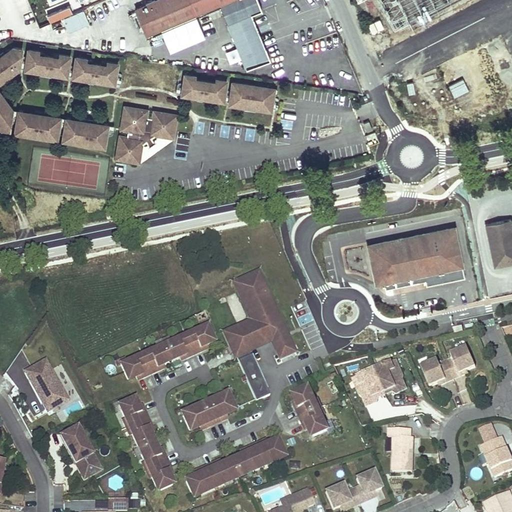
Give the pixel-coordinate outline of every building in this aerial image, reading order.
[(195,15),(220,4),(228,23),(252,14),(262,9),(257,0),(155,0),(145,4),(138,8),(149,34),(160,30),(171,52),(205,38),(195,15)] [(417,0),(405,0),(408,12),(392,15),(394,22),(440,13),(438,1),(419,5),(417,0)] [(69,5),(47,15),(50,22),(72,12),(69,5)] [(98,21),(95,10),(86,13),(95,41),(104,38),(102,30),(98,21)] [(252,14),(228,23),(244,68),(270,59),(252,14)] [(371,32),(384,29),(381,18),(368,22),(371,32)] [(0,81),(2,80),(1,77),(20,63),(22,48),(14,47),(0,56),(0,125),(3,130),(9,130),(12,115),(0,98),(0,93),(1,93),(0,92),(0,81)] [(67,72),(70,56),(59,54),(58,58),(39,55),(40,51),(29,49),(26,65),(36,66),(36,70),(57,74),(58,70),(67,72)] [(115,79),(118,63),(107,62),(106,65),(87,62),(88,59),(76,57),(74,73),(84,74),(83,78),(105,81),(105,77),(115,79)] [(136,75),(138,59),(128,58),(126,73),(136,75)] [(454,67),(460,81),(471,77),(466,62),(454,67)] [(7,76),(16,70),(17,70),(19,69),(20,63),(1,77),(2,80),(4,78),(5,79),(8,77),(7,76)] [(224,96),(226,80),(216,79),(215,82),(196,80),(196,76),(185,74),(183,90),(193,91),(193,95),(214,98),(214,95),(224,96)] [(272,104),(274,88),(233,82),(230,97),(240,99),(240,103),(239,105),(261,108),(261,106),(262,102),(272,104)] [(413,82),(407,84),(410,94),(416,92),(413,82)] [(477,106),(494,99),(488,84),(471,91),(477,106)] [(11,107),(4,98),(4,97),(3,95),(2,95),(1,93),(0,93),(0,98),(12,115),(13,108),(12,107),(11,107)] [(173,137),(177,115),(154,111),(153,118),(146,117),(147,110),(125,106),(122,129),(128,130),(127,137),(120,136),(117,158),(139,162),(142,145),(146,142),(150,146),(155,142),(152,138),(156,134),(173,137)] [(57,136),(60,121),(50,119),(50,116),(29,112),(28,116),(19,114),(16,130),(26,132),(26,133),(47,137),(47,135),(57,136)] [(105,144),(107,128),(97,127),(98,123),(76,120),(76,123),(66,122),(64,138),(73,139),(73,141),(95,144),(95,142),(105,144)] [(372,130),(368,121),(364,123),(367,132),(372,130)] [(511,263),(511,224),(511,219),(486,224),(494,267),(511,263)] [(465,277),(455,227),(449,228),(368,245),(375,276),(382,274),(384,282),(385,289),(425,280),(426,285),(465,277)] [(286,334),(258,273),(235,283),(252,321),(238,327),(244,340),(242,341),(240,338),(229,342),(256,401),(270,395),(252,355),(250,355),(248,351),(272,340),(286,334)] [(384,282),(382,274),(375,276),(377,283),(384,282)] [(187,359),(202,352),(200,349),(207,346),(206,344),(214,341),(207,326),(193,333),(186,336),(178,339),(150,352),(143,355),(135,358),(121,365),(127,380),(135,377),(136,378),(142,375),(144,378),(159,371),(157,368),(164,365),(163,364),(178,357),(179,358),(186,356),(187,359)] [(244,340),(238,327),(225,333),(229,342),(240,338),(242,341),(244,340)] [(511,327),(503,329),(505,337),(511,336),(511,327)] [(294,351),(286,334),(272,340),(280,357),(294,351)] [(476,368),(467,347),(450,354),(453,359),(446,362),(454,380),(461,377),(460,375),(467,372),(476,368)] [(454,380),(446,362),(439,365),(437,360),(421,366),(429,387),(438,384),(445,381),(447,383),(454,380)] [(68,402),(45,361),(24,373),(47,414),(68,402)] [(395,369),(392,362),(382,366),(382,367),(374,371),(384,393),(392,390),(393,392),(396,395),(407,390),(403,380),(403,375),(400,369),(395,369)] [(384,393),(374,371),(367,374),(366,373),(356,378),(359,385),(356,388),(358,395),(362,397),(366,407),(377,403),(377,399),(377,397),(384,393)] [(322,416),(318,409),(315,401),(308,387),(294,394),(297,402),(296,402),(299,408),(296,410),(302,425),(306,423),(309,430),(310,429),(313,437),(328,430),(322,416)] [(226,416),(226,414),(235,410),(229,395),(213,402),(212,400),(197,406),(198,409),(183,416),(189,431),(199,426),(200,427),(206,425),(207,428),(222,421),(221,418),(226,416)] [(157,450),(150,435),(151,434),(148,427),(151,426),(145,411),(141,413),(138,406),(137,407),(134,399),(119,406),(125,420),(128,427),(132,435),(145,463),(148,470),(151,478),(158,492),(173,485),(169,478),(171,477),(168,471),(171,469),(164,454),(161,456),(158,450),(157,450)] [(479,429),(486,444),(498,439),(492,423),(479,429)] [(98,464),(78,428),(60,437),(75,463),(77,462),(80,468),(78,470),(84,481),(95,475),(91,467),(98,464)] [(413,450),(413,439),(411,438),(411,430),(389,429),(388,438),(393,438),(392,472),(412,472),(413,454),(410,453),(410,450),(413,450)] [(511,470),(511,460),(510,457),(507,458),(503,447),(505,446),(502,438),(498,439),(486,444),(481,446),(495,478),(511,470)] [(193,497),(285,455),(278,441),(269,445),(268,443),(262,446),(261,443),(246,450),(247,453),(241,456),(242,457),(223,465),(222,464),(216,467),(214,464),(199,471),(201,474),(195,476),(195,478),(186,482),(193,497)] [(101,471),(98,464),(91,467),(95,475),(101,471)] [(373,493),(381,489),(374,472),(356,479),(360,487),(353,490),(359,505),(372,499),(370,494),(373,493)] [(359,505),(353,490),(346,493),(342,485),(325,493),(333,510),(342,506),(344,505),(346,510),(359,505)] [(295,503),(273,511),(308,511),(307,508),(314,504),(308,489),(292,496),(295,503)] [(511,511),(511,497),(510,492),(484,503),(487,510),(491,509),(492,511),(511,511)] [(127,510),(127,500),(121,500),(108,500),(108,510),(127,510)]
